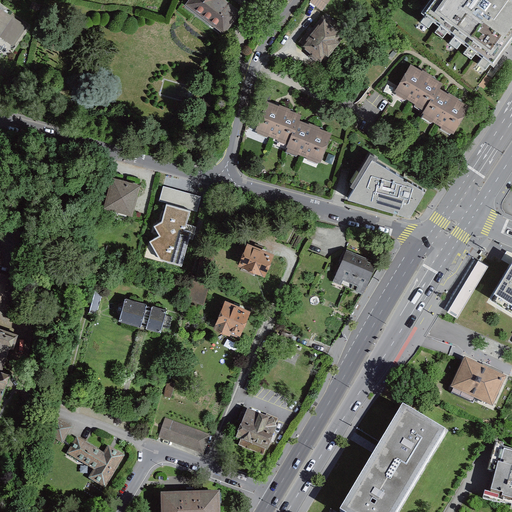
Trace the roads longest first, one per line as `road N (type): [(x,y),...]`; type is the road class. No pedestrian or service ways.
road 1 (primary): [(288,511),(454,244)]
road 2 (primary): [(430,237),(274,495)]
road 3 (residential): [(0,122),(223,185)]
road 4 (residential): [(223,185),(430,237)]
road 5 (residential): [(223,185),(254,68),(296,0)]
road 6 (residential): [(274,495),(168,453),(143,466),(115,511)]
